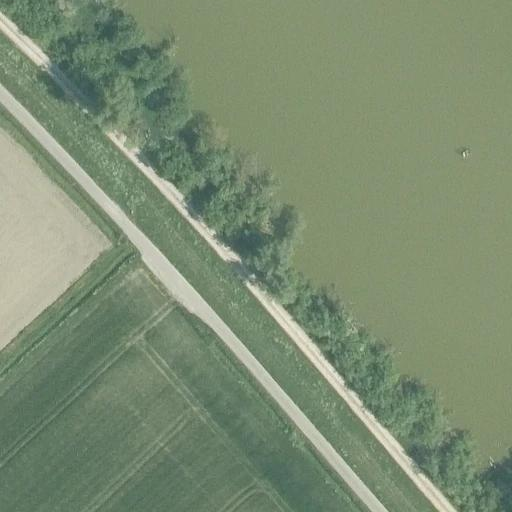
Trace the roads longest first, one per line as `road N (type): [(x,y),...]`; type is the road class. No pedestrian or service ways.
road 1 (track): [(0,18),(168,187),(450,511)]
road 2 (unclassified): [(0,93),(208,314),(376,511)]
